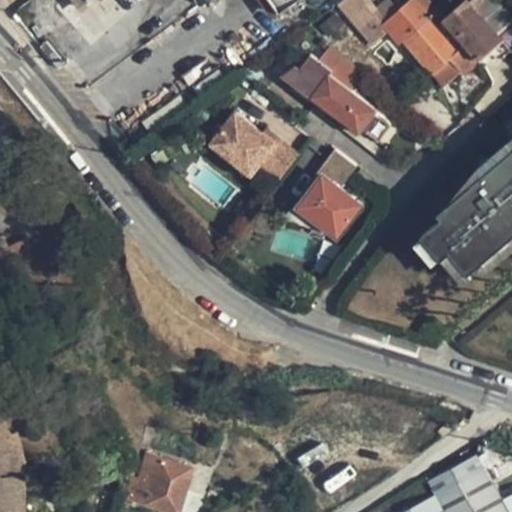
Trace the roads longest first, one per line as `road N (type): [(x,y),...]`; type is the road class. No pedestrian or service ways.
road 1 (unclassified): [(509,402),(267,319),(225,294),(184,259),(0,39)]
road 2 (unclassified): [(509,402),(345,511)]
